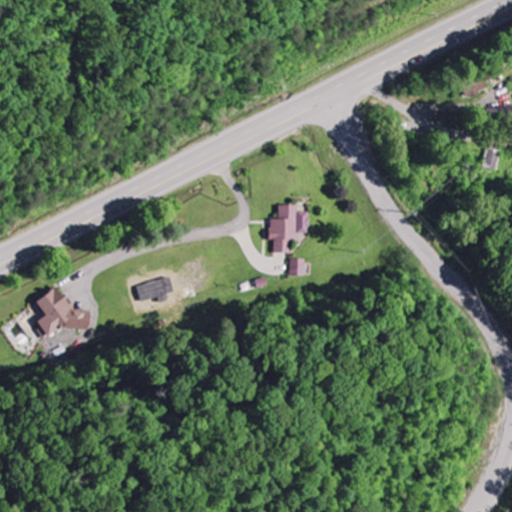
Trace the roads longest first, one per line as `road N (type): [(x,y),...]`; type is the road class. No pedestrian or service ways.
road 1 (trunk): [(511,11),(0,264)]
road 2 (tertiary): [(472,511),(511,442),(510,354),(489,320),(408,236),(358,145)]
road 3 (residential): [(358,145),(511,192)]
